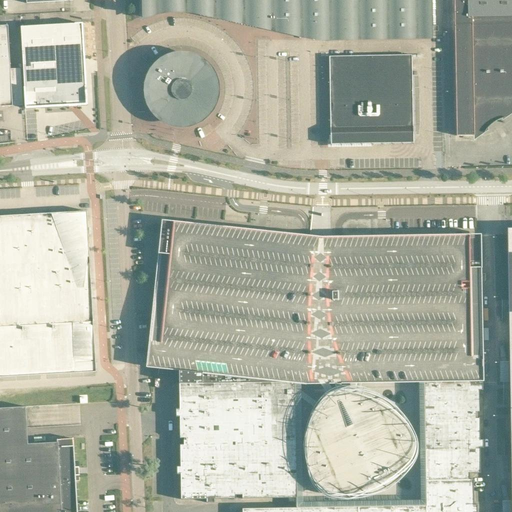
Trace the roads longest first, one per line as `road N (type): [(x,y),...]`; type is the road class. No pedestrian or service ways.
road 1 (unclassified): [(138,511),(123,167)]
road 2 (unclassified): [(490,511),(485,186)]
road 3 (unclassified): [(196,166),(323,189),(485,186)]
road 4 (unclassified): [(122,154),(114,0)]
